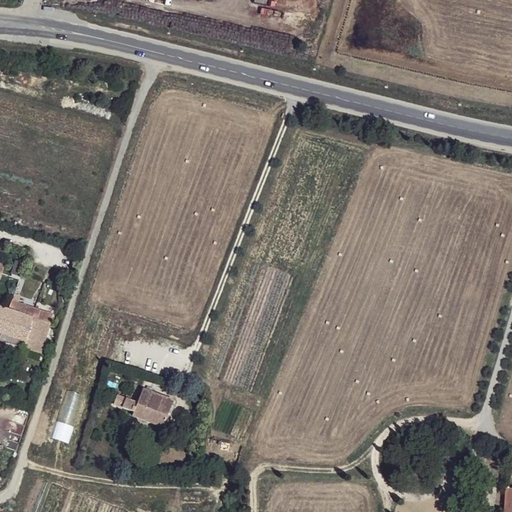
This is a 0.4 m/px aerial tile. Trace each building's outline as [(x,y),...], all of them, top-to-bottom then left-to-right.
[(30,204),(28,221),(76,227),(79,210),(30,204)] [(51,315),(9,301),(6,308),(0,306),(0,333),(25,341),(24,348),(39,353),(51,315)] [(173,401),(143,390),(137,404),(134,413),(133,417),(164,427),(169,414),(173,401)] [(124,402),(118,400),(115,409),(121,411),(122,409),(134,413),(137,404),(125,400),(124,402)] [(183,419),(169,414),(164,427),(178,433),(183,419)]
